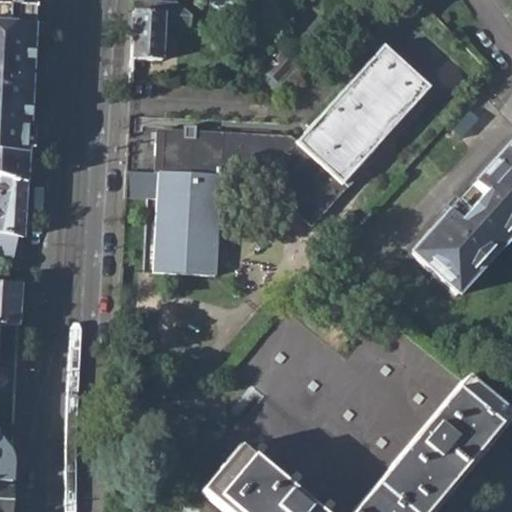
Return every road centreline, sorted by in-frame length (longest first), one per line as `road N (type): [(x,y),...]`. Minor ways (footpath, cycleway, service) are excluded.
road 1 (tertiary): [(57,0),(28,511)]
road 2 (tertiary): [(84,511),(105,0)]
